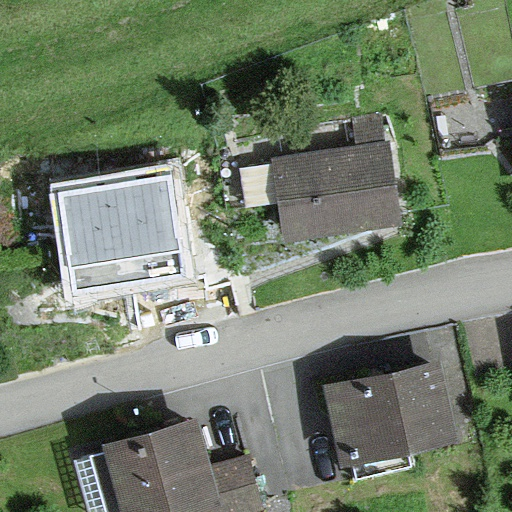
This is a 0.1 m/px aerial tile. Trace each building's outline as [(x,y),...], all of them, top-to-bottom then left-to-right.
[(352,140),(379,135),(376,115),(349,120),(352,140)] [(282,231),(393,215),(383,146),(244,167),(237,176),(242,206),(277,201),(282,231)] [(12,196),(49,190),(45,163),(8,166),(12,196)] [(67,274),(179,257),(169,188),(57,204),(67,274)] [(209,312),(235,305),(229,280),(203,286),(209,312)] [(443,430),(428,366),(330,388),(350,480),(409,467),(403,439),(443,430)] [(236,511),(256,506),(243,458),(200,470),(187,424),(109,445),(127,511),(140,511),(201,495),(205,511),(236,511)]
